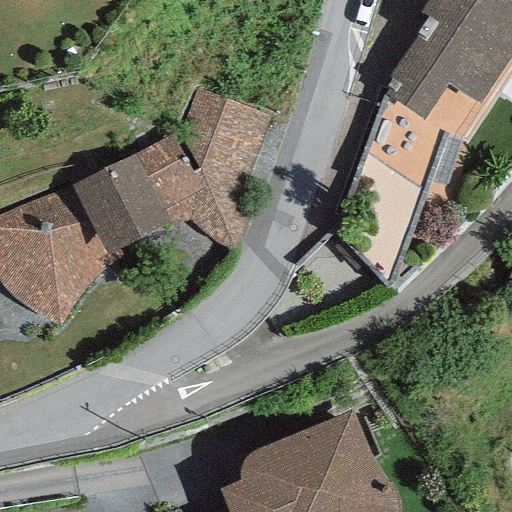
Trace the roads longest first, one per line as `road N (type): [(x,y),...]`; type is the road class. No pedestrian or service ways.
road 1 (residential): [(354,0),(284,219),(240,297),(103,400)]
road 2 (residential): [(103,400),(205,395),(398,312),(511,206)]
